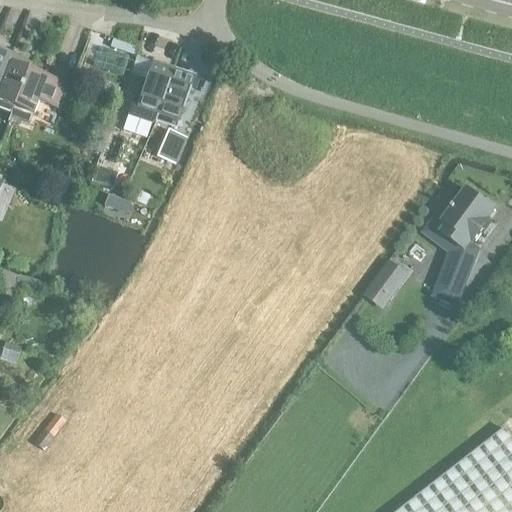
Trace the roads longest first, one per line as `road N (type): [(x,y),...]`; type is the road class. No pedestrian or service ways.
road 1 (unclassified): [(511,150),(321,98),(261,73),(206,32)]
road 2 (unclassified): [(0,1),(206,32)]
